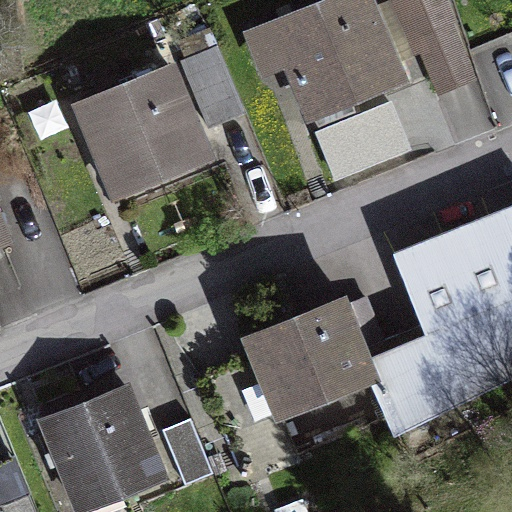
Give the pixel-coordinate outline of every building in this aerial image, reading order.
[(99,0),(100,21),(148,0),(99,0)] [(285,52),(310,114),(399,77),(367,0),(331,0),(295,15),(294,11),(251,29),(264,60),(285,52)] [(416,36),(439,91),(473,77),(450,22),(416,36)] [(181,63),(205,123),(243,109),(218,48),(181,63)] [(110,155),(125,189),(206,155),(170,67),(79,105),(101,158),(110,155)] [(371,368),(371,373),(394,428),(511,370),(511,205),(393,253),(421,323),(382,339),(362,347),(371,368)] [(362,347),(382,339),(364,296),(345,304),(343,300),(248,338),(257,361),(203,382),(241,477),(297,454),(279,410),(371,373),(371,368),(362,347)] [(44,420),(79,506),(161,473),(126,387),(44,420)] [(162,428),(185,484),(212,472),(190,417),(162,428)] [(1,504),(3,511),(35,511),(28,493),(1,504)]
